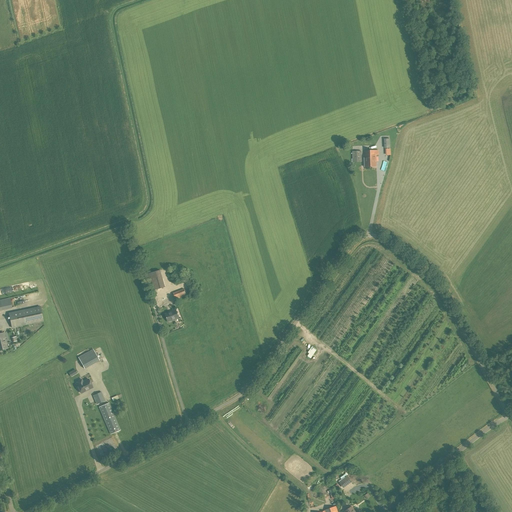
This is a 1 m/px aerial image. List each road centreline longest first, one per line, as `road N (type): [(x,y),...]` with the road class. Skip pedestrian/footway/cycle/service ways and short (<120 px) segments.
road 1 (unclassified): [(22,511),(250,387),(356,243),(373,233),(435,274),(510,417)]
road 2 (unclassified): [(387,511),(510,417)]
